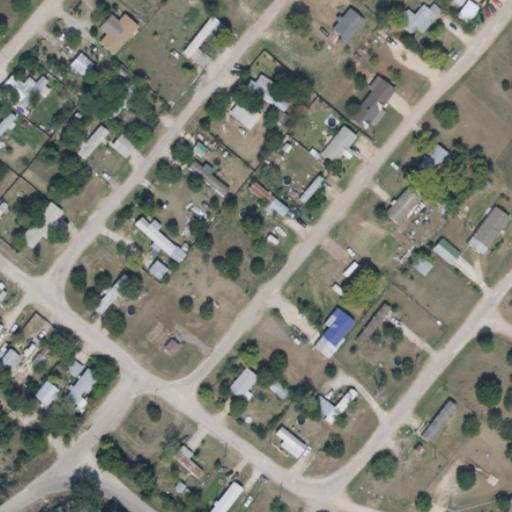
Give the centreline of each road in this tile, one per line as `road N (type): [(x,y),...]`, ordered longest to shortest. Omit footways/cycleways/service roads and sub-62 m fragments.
road 1 (residential): [(184,397),(511,5)]
road 2 (residential): [(0,253),(147,372),(285,471),(334,496)]
road 3 (residential): [(49,293),(289,0)]
road 4 (residential): [(334,496),(511,283)]
road 5 (residential): [(153,511),(74,455),(0,511)]
